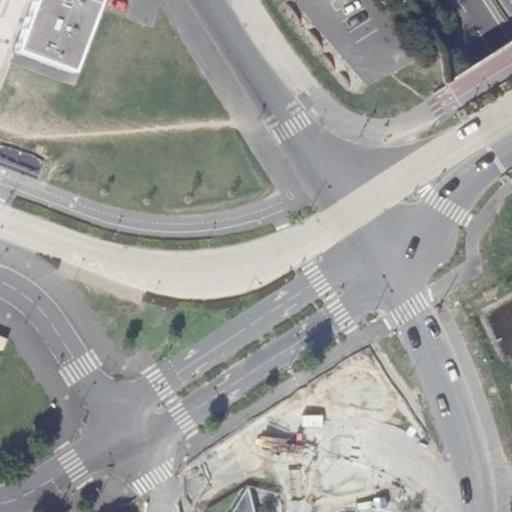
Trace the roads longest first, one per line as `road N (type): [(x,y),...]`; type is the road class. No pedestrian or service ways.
road 1 (unclassified): [(117,435),(158,483),(189,492),(269,447),(382,445),(479,509)]
road 2 (unclassified): [(378,262),(339,263),(135,393),(117,435)]
road 3 (unclassified): [(117,435),(183,416),(363,298),(378,262)]
road 4 (unclassified): [(378,262),(205,0)]
road 5 (unclassified): [(479,509),(443,382),(378,262)]
road 6 (unclassified): [(0,281),(48,319),(117,435)]
road 7 (unclassified): [(378,262),(422,235),(494,158)]
road 8 (unclassified): [(117,435),(0,504)]
